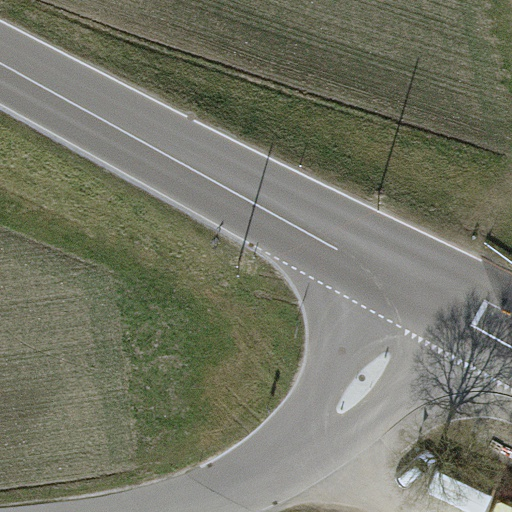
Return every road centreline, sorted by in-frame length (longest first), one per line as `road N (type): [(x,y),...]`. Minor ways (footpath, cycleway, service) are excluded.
road 1 (secondary): [(429,299),(0,64)]
road 2 (tertiary): [(147,511),(209,498),(310,441),(400,345),(429,299)]
road 3 (track): [(310,441),(345,475),(450,511)]
